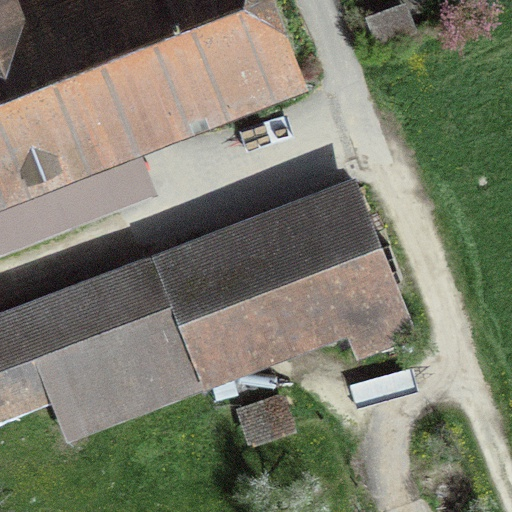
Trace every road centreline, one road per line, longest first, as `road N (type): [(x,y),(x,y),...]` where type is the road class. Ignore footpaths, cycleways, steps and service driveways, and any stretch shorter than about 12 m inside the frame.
road 1 (track): [(0,287),(363,141),(511,505)]
road 2 (track): [(363,141),(306,0)]
